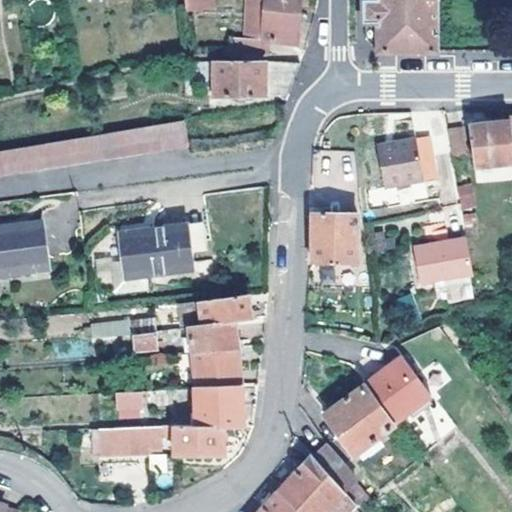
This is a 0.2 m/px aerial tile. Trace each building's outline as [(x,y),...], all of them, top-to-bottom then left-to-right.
[(200,0),(184,0),(187,10),(201,9),(200,0)] [(235,38),(235,55),(283,54),(283,42),(297,43),(299,15),(300,0),(250,0),(250,39),(235,38)] [(367,38),(379,52),(440,53),(439,0),(363,0),(363,16),(367,21),(367,38)] [(293,83),(302,62),(217,61),(217,97),(288,96),(293,83)] [(0,152),(0,175),(191,145),(187,121),(0,152)] [(479,165),(511,162),(511,123),(511,121),(473,125),(479,165)] [(464,127),(448,129),(452,157),(468,155),(464,127)] [(424,180),(417,138),(377,145),(384,187),(424,180)] [(478,227),(468,173),(456,175),(465,229),(478,227)] [(313,241),(313,263),(359,264),(359,205),(313,204),(313,241)] [(43,223),(0,228),(0,277),(50,271),(43,223)] [(189,225),(125,233),(127,256),(130,279),(150,276),(195,271),(189,225)] [(465,276),(457,238),(413,246),(421,285),(465,276)] [(130,279),(127,256),(115,258),(120,290),(151,287),(150,276),(130,279)] [(250,297),(202,302),(204,325),(236,323),(252,321),(251,308),(250,297)] [(132,332),(156,330),(155,318),(131,320),(132,332)] [(236,323),(204,325),(191,327),(192,338),(194,353),(240,348),(238,334),(236,323)] [(132,332),(120,334),(121,352),(167,349),(165,329),(156,330),(132,332)] [(187,353),(194,353),(192,338),(185,339),(187,353)] [(242,367),(240,348),(194,353),(198,389),(244,386),(242,367)] [(396,427),(434,397),(403,359),(365,387),(396,427)] [(244,386),(198,389),(200,426),(225,428),(244,428),(244,407),(244,386)] [(379,440),(396,427),(365,387),(327,416),(355,458),(373,445),(377,450),(384,445),(379,440)] [(183,390),(148,392),(149,408),(184,406),(183,390)] [(119,410),(149,408),(148,392),(118,394),(119,410)] [(225,444),(225,428),(200,426),(175,426),(152,427),(152,438),(175,437),(175,455),(225,456),(225,444)] [(152,455),(152,438),(151,427),(102,429),(103,456),(152,455)] [(280,491),(309,511),(330,511),(338,505),(348,494),(315,456),(280,491)] [(267,509),(264,511),(309,511),(280,491),(268,504),(267,509)] [(363,511),(348,494),(338,505),(344,511),(363,511)]
